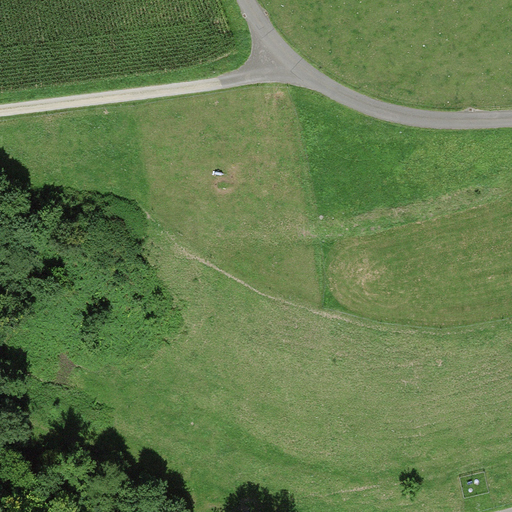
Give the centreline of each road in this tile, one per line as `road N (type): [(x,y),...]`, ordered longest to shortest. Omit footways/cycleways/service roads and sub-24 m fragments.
road 1 (unclassified): [(511,122),(418,121),(367,108),(297,71),(247,0)]
road 2 (track): [(297,71),(0,112)]
